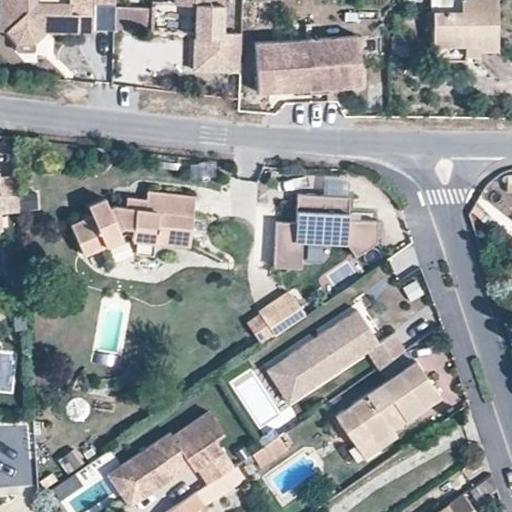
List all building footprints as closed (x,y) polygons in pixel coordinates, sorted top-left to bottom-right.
[(92,35),(92,9),(92,0),(69,0),(70,8),(34,8),(33,0),(0,0),(0,34),(4,34),(16,47),(33,47),(51,32),(58,37),(92,37),(92,35)] [(92,0),(92,9),(114,10),(114,7),(114,0),(92,0)] [(173,0),(173,7),(194,8),(195,37),(222,37),(222,0),(173,0)] [(267,27),(267,0),(252,0),(251,27),(267,27)] [(464,13),(464,0),(436,0),(437,14),(464,13)] [(437,48),(467,47),(483,47),(483,53),(499,53),(498,0),(464,0),(464,13),(437,14),(437,48)] [(169,32),(168,7),(114,7),(114,10),(113,32),(169,32)] [(113,32),(114,10),(92,9),(92,35),(113,35),(113,32)] [(222,74),(222,37),(195,37),(195,74),(222,74)] [(365,75),(363,38),(256,44),(259,95),(352,89),(352,76),(365,75)] [(483,47),(467,47),(467,58),(483,58),(483,53),(483,47)] [(366,88),(365,75),(352,76),(352,89),(366,88)] [(367,87),(373,108),(384,105),(378,84),(367,87)] [(0,182),(0,236),(1,236),(0,219),(0,218),(20,217),(18,181),(0,182)] [(114,206),(109,209),(93,216),(71,226),(83,255),(121,239),(120,235),(117,229),(121,227),(132,228),(131,235),(130,240),(135,241),(134,252),(153,255),(154,242),(188,245),(194,196),(147,191),(146,201),(145,211),(124,207),(114,206)] [(351,223),(352,216),(353,200),(300,196),(298,224),(277,223),(274,270),(301,271),(303,243),(349,246),(360,261),(380,246),(381,224),(362,223),(351,223)] [(93,216),(109,209),(104,197),(87,205),(93,216)] [(125,198),(124,207),(145,211),(146,201),(125,198)] [(117,229),(120,235),(124,234),(131,235),(132,228),(121,227),(117,229)] [(290,292),(247,322),(264,347),(308,317),(290,292)] [(356,309),(283,359),(305,392),(366,350),(378,368),(405,350),(393,332),(378,342),(356,309)] [(385,379),(412,361),(405,350),(380,366),(378,368),(385,379)] [(283,359),(266,371),(288,403),(305,392),(283,359)] [(334,414),(353,443),(369,433),(378,448),(396,436),(391,429),(387,422),(401,414),(405,420),(441,397),(414,359),(412,361),(385,379),(334,414)] [(391,429),(405,420),(401,414),(387,422),(391,429)] [(203,486),(229,469),(210,442),(218,436),(203,415),(169,439),(164,434),(116,468),(132,492),(149,479),(155,488),(177,474),(173,468),(182,463),(186,468),(189,472),(192,470),(203,486)] [(25,425),(10,424),(8,448),(24,449),(25,425)] [(369,433),(353,443),(364,458),(378,448),(369,433)] [(277,435),(257,450),(251,454),(260,468),(287,449),(277,435)] [(177,474),(186,468),(182,463),(173,468),(177,474)] [(245,480),(235,464),(229,469),(203,486),(195,491),(203,505),(245,480)] [(191,511),(203,505),(195,491),(164,511),(191,511)] [(446,505),(435,511),(475,511),(463,494),(446,505)]
